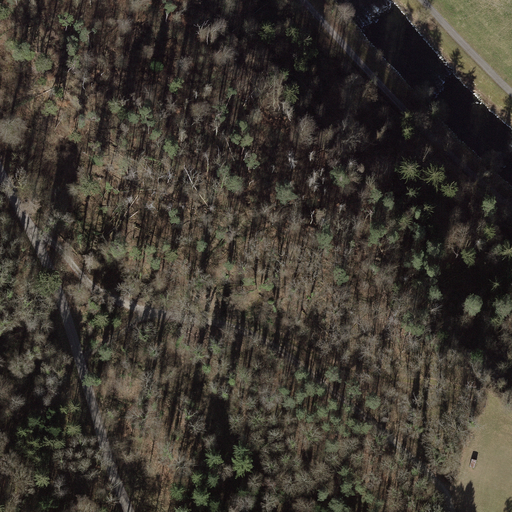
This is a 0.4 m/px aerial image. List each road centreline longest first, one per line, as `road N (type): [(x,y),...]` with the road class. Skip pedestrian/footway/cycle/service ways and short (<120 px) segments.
road 1 (residential): [(0,170),(63,300),(129,511)]
road 2 (track): [(511,210),(433,141),(300,0)]
road 3 (track): [(256,334),(368,417),(441,484),(452,511)]
road 4 (track): [(32,232),(106,295),(256,334)]
road 5 (track): [(0,465),(19,482),(37,481),(79,440),(79,404),(56,330),(69,322)]
road 6 (track): [(421,0),(511,90)]
